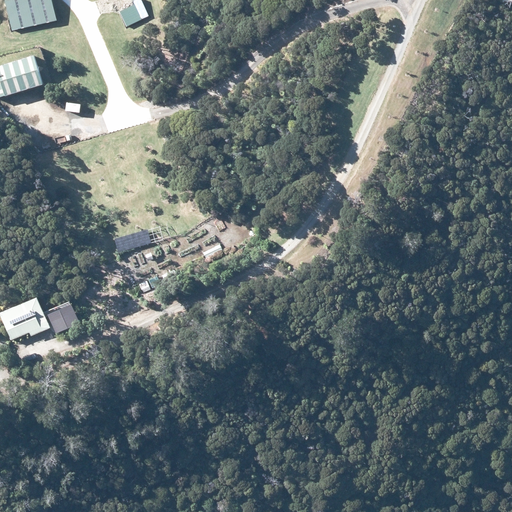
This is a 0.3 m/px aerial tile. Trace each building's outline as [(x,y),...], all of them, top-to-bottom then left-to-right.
[(57,21),(52,0),(7,0),(5,1),(12,31),(57,21)] [(143,1),(119,12),(126,26),(149,16),(143,1)] [(8,97),(45,86),(36,55),(0,65),(0,97),(7,96),(8,97)] [(224,252),(221,245),(204,253),(207,259),(224,252)] [(147,254),(146,250),(137,254),(141,265),(157,259),(154,252),(147,254)] [(163,275),(166,282),(179,276),(176,270),(163,275)] [(144,292),(152,289),(148,280),(141,284),(144,292)] [(31,336),(51,328),(37,296),(0,311),(12,339),(30,331),(31,336)] [(48,315),(57,334),(80,323),(71,304),(48,315)]
